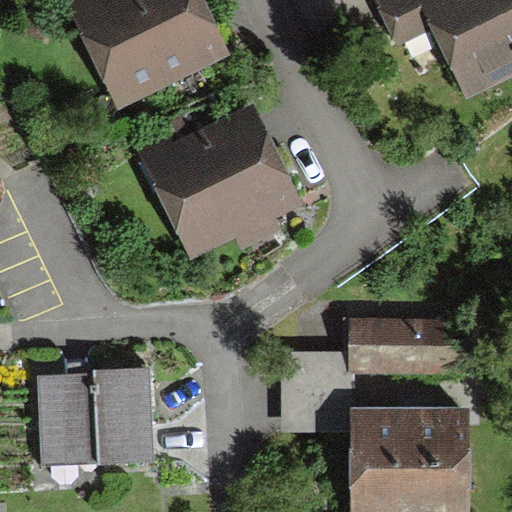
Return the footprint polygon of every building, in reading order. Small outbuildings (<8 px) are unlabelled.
[(207,0),(84,0),(128,87),(226,39),(207,0)] [(511,0),(391,0),(405,30),(442,13),(473,78),(511,59),(511,0)] [(248,92),(146,139),(192,241),(295,194),(248,92)] [(461,309),(356,309),(356,362),(461,362),(461,309)] [(146,365),(36,368),(39,458),(149,454),(146,365)] [(358,383),(360,502),(464,500),(463,381),(358,383)]
